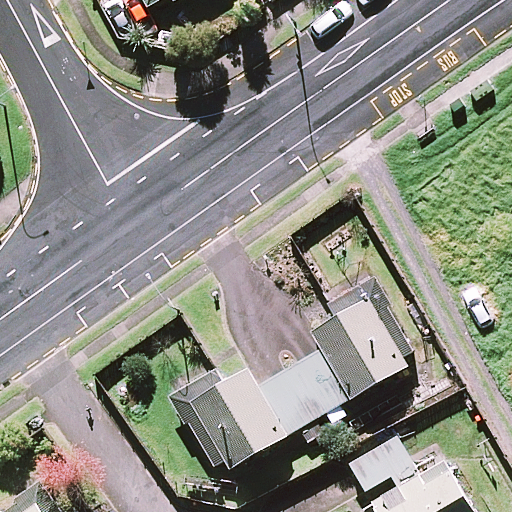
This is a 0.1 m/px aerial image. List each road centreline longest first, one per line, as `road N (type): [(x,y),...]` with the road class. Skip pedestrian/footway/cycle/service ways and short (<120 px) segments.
road 1 (tertiary): [(132,222),(449,0)]
road 2 (residential): [(5,0),(132,222)]
road 3 (unknown): [(0,343),(40,373),(146,511)]
road 4 (tertiary): [(0,317),(132,222)]
